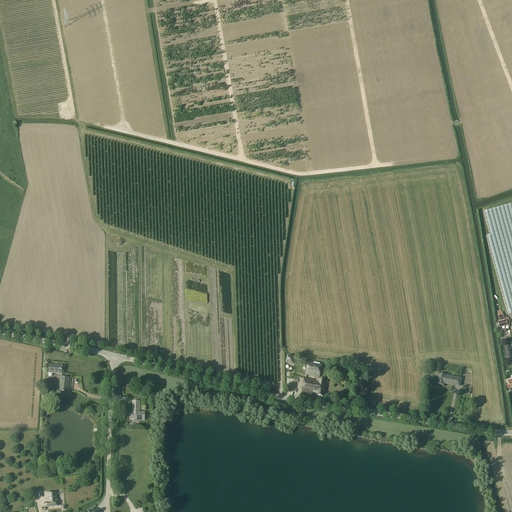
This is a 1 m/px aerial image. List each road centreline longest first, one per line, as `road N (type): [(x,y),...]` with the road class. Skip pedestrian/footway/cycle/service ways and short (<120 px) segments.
road 1 (tertiary): [(410,419),(283,400),(113,354)]
road 2 (track): [(222,154),(297,173),(392,164)]
road 3 (track): [(375,166),(347,0)]
road 4 (track): [(214,0),(242,159)]
road 5 (unclassified): [(107,505),(113,354)]
road 6 (track): [(213,0),(76,21)]
